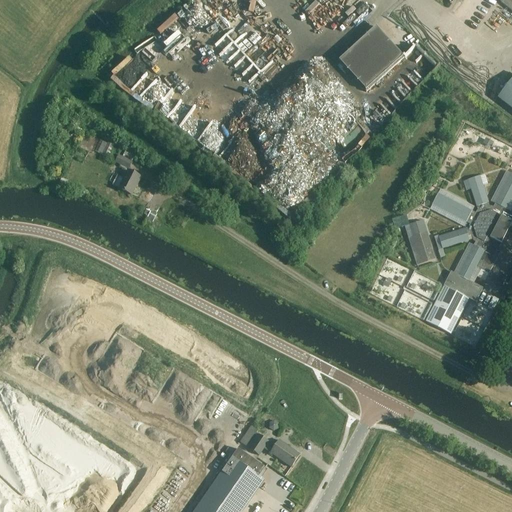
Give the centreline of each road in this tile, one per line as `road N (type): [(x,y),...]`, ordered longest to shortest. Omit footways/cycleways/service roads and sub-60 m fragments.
road 1 (tertiary): [(378,396),(84,246),(0,226)]
road 2 (tertiary): [(378,396),(511,465)]
road 3 (tertiary): [(320,511),(378,396)]
road 4 (unknown): [(414,0),(457,49),(511,51)]
